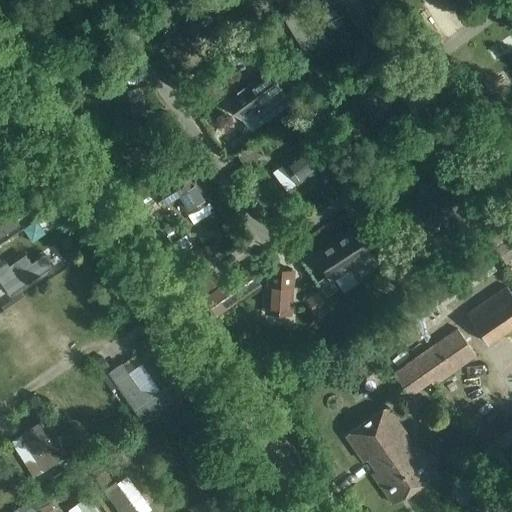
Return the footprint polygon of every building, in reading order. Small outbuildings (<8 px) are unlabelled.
[(80,16),(73,0),(61,0),(50,5),(58,25),(80,16)] [(165,0),(155,22),(167,28),(179,3),(173,0),(165,0)] [(330,3),(298,23),(313,45),(344,26),(330,3)] [(301,5),(283,17),(289,26),(297,21),(307,14),(301,5)] [(193,6),(181,29),(203,40),(215,17),(193,6)] [(243,50),(255,67),(271,56),(258,38),(243,50)] [(239,89),(229,96),(244,116),(252,109),(262,122),(291,100),(282,87),(268,67),(239,89)] [(305,80),(305,90),(317,90),(317,80),(305,80)] [(379,83),(358,95),(370,117),(391,106),(379,83)] [(139,87),(115,91),(120,117),(143,113),(139,87)] [(304,148),(286,161),(300,180),(301,181),(319,168),(331,158),(316,138),(304,148)] [(236,153),(242,165),(268,151),(261,139),(236,153)] [(164,204),(177,196),(185,209),(206,196),(190,169),(155,190),(164,204)] [(437,177),(420,188),(428,199),(423,202),(437,223),(441,220),(456,242),(472,231),(457,209),(462,206),(448,186),(445,188),(437,177)] [(0,234),(18,222),(11,212),(0,219),(0,234)] [(389,221),(370,230),(376,245),(395,236),(389,221)] [(355,224),(311,253),(330,282),(374,253),(355,224)] [(424,244),(414,251),(425,267),(435,260),(424,244)] [(0,278),(9,292),(51,263),(44,253),(31,262),(24,253),(8,265),(5,262),(0,265),(0,278)] [(482,279),(496,269),(485,253),(432,290),(444,306),(476,284),(480,289),(486,285),(482,279)] [(293,270),(269,268),(266,307),(290,309),(293,270)] [(416,268),(396,281),(405,295),(426,282),(416,268)] [(204,293),(222,280),(213,269),(196,282),(204,293)] [(338,289),(332,281),(330,282),(326,276),(317,282),(327,296),(338,289)] [(231,281),(230,282),(213,293),(213,294),(209,296),(218,309),(222,307),(223,308),(241,296),(231,281)] [(511,326),(511,295),(505,285),(466,312),(487,343),(511,326)] [(311,302),(319,312),(329,304),(322,294),(311,302)] [(0,334),(25,368),(48,351),(17,310),(0,322),(0,334)] [(473,352),(456,327),(392,372),(409,397),(473,352)] [(122,362),(108,371),(143,420),(174,398),(165,385),(157,391),(140,388),(122,362)] [(434,475),(386,406),(345,434),(363,461),(368,458),(376,469),(371,472),(393,503),(434,475)] [(33,473),(65,453),(43,419),(11,439),(33,473)] [(505,431),(482,447),(498,469),(511,459),(511,419),(502,427),(505,431)] [(0,502),(20,484),(0,463),(0,502)] [(104,490),(118,511),(141,511),(149,507),(126,474),(104,490)] [(207,511),(257,511),(241,487),(206,510),(207,511)] [(97,511),(86,495),(77,501),(84,511),(97,511)]
